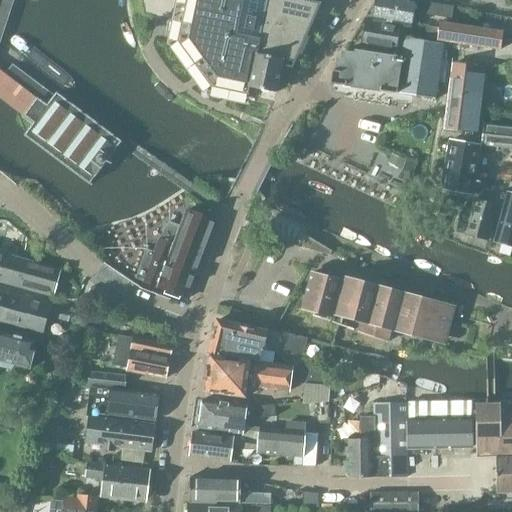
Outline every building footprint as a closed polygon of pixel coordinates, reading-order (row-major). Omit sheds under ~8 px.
[(0,0),(0,98),(33,124),(24,136),(89,185),(122,143),(56,93),(46,106),(0,70),(0,41),(0,42),(13,0),(0,0)] [(276,94),(282,66),(292,69),(321,4),(301,0),(186,0),(178,42),(211,88),(248,95),(249,88),(276,94)] [(452,20),(453,8),(425,3),(409,0),(376,0),(373,21),(410,27),(411,25),(419,27),(421,15),(452,20)] [(404,39),(405,39),(405,38),(398,37),(400,27),(366,21),(362,45),(399,53),(398,57),(402,58),(404,39)] [(500,52),(502,36),(503,33),(439,22),(436,41),(500,52)] [(443,44),(405,39),(404,39),(402,58),(398,57),(356,51),(355,55),(343,53),(342,61),(338,60),(336,72),(332,71),(330,84),(415,97),(435,99),(437,83),(440,62),(443,44)] [(437,83),(445,85),(448,63),(440,62),(437,83)] [(477,133),(483,77),(481,76),(482,69),(453,65),(445,130),(477,133)] [(511,149),(511,127),(484,124),(482,146),(511,149)] [(484,189),(486,175),(475,173),(480,147),(450,141),(441,189),(471,194),(473,187),(484,189)] [(407,159),(403,171),(411,174),(416,162),(407,159)] [(511,167),(498,166),(496,179),(511,181),(511,169),(511,167)] [(511,247),(511,194),(508,193),(495,243),(511,247)] [(488,241),(497,206),(474,200),(471,211),(463,208),(456,232),(488,241)] [(188,299),(215,226),(211,224),(212,220),(187,211),(181,227),(170,223),(159,241),(155,252),(145,248),(134,278),(188,299)] [(305,237),(299,248),(329,256),(330,254),(331,252),(305,237)] [(0,282),(53,297),(60,271),(0,254),(0,282)] [(310,275),(301,310),(314,314),(313,317),(333,324),(336,317),(343,281),(324,276),(310,275)] [(423,333),(447,339),(450,329),(451,306),(344,277),(343,281),(336,317),(354,322),(356,315),(361,317),(357,332),(388,343),(391,332),(421,340),(423,333)] [(0,321),(43,333),(50,307),(0,293),(0,321)] [(263,352),(263,351),(268,334),(217,321),(212,325),(215,329),(209,355),(259,362),(261,352),(263,352),(261,363),(273,365),(275,353),(263,352)] [(29,370),(35,349),(34,349),(35,342),(0,332),(0,365),(1,368),(11,371),(16,366),(29,370)] [(289,334),(286,350),(304,354),(308,339),(289,334)] [(166,380),(172,348),(172,346),(119,336),(113,366),(124,368),(126,357),(130,358),(128,372),(166,380)] [(292,368),(273,365),(261,363),(209,356),(204,392),(246,398),(247,387),(288,392),(290,380),(306,382),(304,405),(328,403),(331,371),(292,368)] [(90,372),(88,387),(91,387),(126,391),(127,377),(90,372)] [(89,417),(86,444),(102,446),(101,450),(113,451),(114,447),(151,452),(154,425),(107,419),(107,415),(155,421),(158,396),(126,391),(91,387),(87,417),(89,417)] [(252,408),(246,407),(202,401),(199,429),(242,435),(244,418),(252,419),(253,420),(276,418),(275,406),(252,408)] [(408,450),(433,449),(471,448),(471,401),(407,403),(408,450)] [(408,478),(407,403),(374,404),(374,418),(361,418),(361,440),(349,440),(349,479),(408,478)] [(511,412),(499,413),(498,405),(474,405),(475,460),(494,460),(495,495),(496,495),(511,494),(511,412)] [(259,429),(258,441),(267,441),(304,444),(305,433),(279,431),(259,429)] [(258,441),(198,433),(193,433),(190,457),(230,462),(232,447),(258,451),(257,454),(303,458),(302,467),(314,467),(317,434),(305,433),(304,444),(267,441),(258,441)] [(46,459),(45,466),(56,468),(57,460),(46,459)] [(145,503),(149,471),(88,463),(87,478),(104,480),(102,497),(145,503)] [(189,503),(240,505),(264,505),(265,496),(240,496),(241,479),(190,478),(189,503)] [(371,511),(418,511),(419,511),(418,492),(371,494),(371,511)] [(51,502),(49,511),(96,511),(98,498),(78,495),(78,501),(66,499),(66,504),(53,502),(51,502)]
